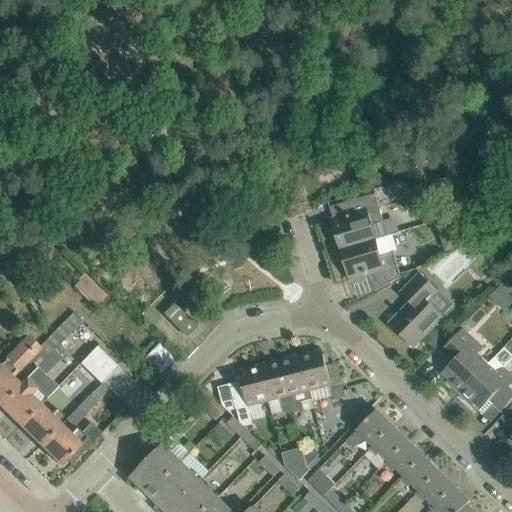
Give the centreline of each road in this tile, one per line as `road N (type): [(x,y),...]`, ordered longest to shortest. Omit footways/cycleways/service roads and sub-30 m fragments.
road 1 (residential): [(94,473),(234,332),(325,314)]
road 2 (residential): [(325,314),(511,493)]
